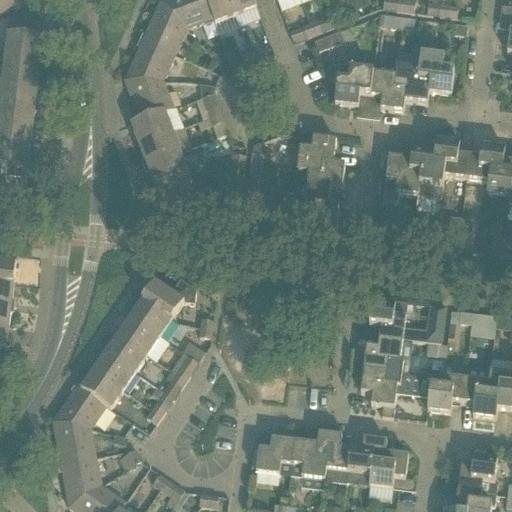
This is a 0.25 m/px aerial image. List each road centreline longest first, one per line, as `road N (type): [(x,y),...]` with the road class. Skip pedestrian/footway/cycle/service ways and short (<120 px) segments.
road 1 (residential): [(239,494),(185,487),(158,460),(160,442),(215,360)]
road 2 (residential): [(372,142),(316,126),(263,0)]
road 3 (tertiary): [(65,319),(91,241),(87,162)]
road 4 (residential): [(239,494),(252,422),(266,416),(338,425)]
road 5 (tertiary): [(87,162),(63,237),(65,319)]
road 6 (unknown): [(288,66),(239,95),(252,131),(316,126)]
road 7 (tertiary): [(87,162),(95,97),(76,6)]
road 8 (tertiary): [(0,440),(40,383),(65,319)]
road 9 (residential): [(480,122),(494,0)]
